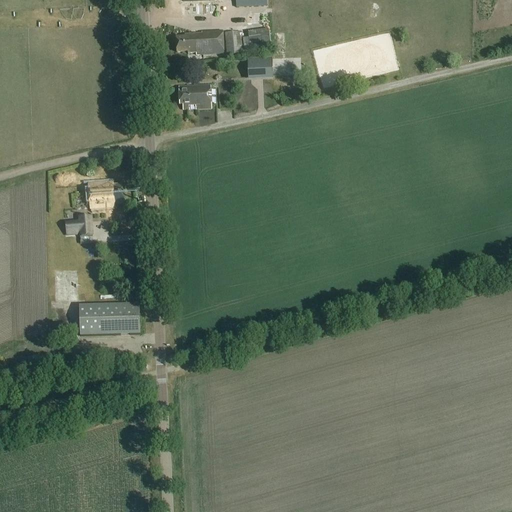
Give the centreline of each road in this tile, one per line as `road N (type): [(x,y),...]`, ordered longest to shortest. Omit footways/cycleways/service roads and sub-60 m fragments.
road 1 (tertiary): [(169,511),(142,0)]
road 2 (track): [(149,141),(0,177)]
